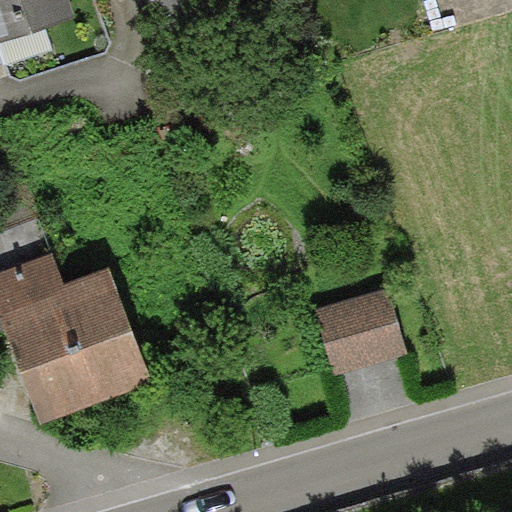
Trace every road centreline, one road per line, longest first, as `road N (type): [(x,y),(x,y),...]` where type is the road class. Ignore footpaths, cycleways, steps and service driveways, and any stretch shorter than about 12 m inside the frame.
road 1 (tertiary): [(197,511),(511,419)]
road 2 (residential): [(0,118),(135,74),(141,39),(133,0)]
road 3 (residential): [(0,438),(53,451),(144,511)]
